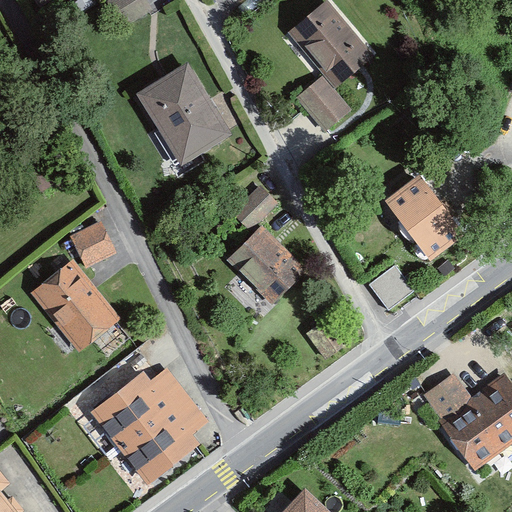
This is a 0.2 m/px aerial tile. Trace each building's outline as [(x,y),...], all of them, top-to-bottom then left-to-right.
[(151,10),(145,0),(106,0),(123,27),(151,10)] [(373,55),(329,2),(292,33),(335,86),(373,55)] [(186,69),(144,95),(185,161),(227,135),(186,69)] [(349,110),(323,79),(300,98),(326,129),(349,110)] [(50,165),(34,175),(45,191),(61,181),(50,165)] [(460,236),(420,179),(387,201),(427,258),(460,236)] [(276,205),(259,188),(234,213),(250,229),(276,205)] [(100,227),(76,239),(88,263),(112,252),(100,227)] [(305,273),(261,232),(232,263),(276,304),(305,273)] [(114,322),(69,266),(36,293),(81,349),(114,322)] [(371,284),(390,309),(414,292),(395,266),(371,284)] [(350,343),(330,318),(310,334),(329,359),(350,343)] [(209,426),(167,376),(153,389),(143,377),(97,416),(148,477),(209,426)] [(511,443),(511,397),(500,383),(473,404),(453,379),(425,401),(480,469),(511,443)] [(0,492),(5,488),(0,481),(0,511),(13,511),(0,495),(0,492)] [(287,511),(327,511),(306,492),(287,511)]
